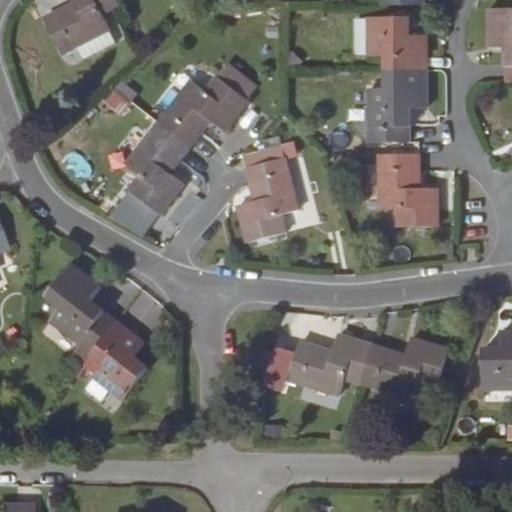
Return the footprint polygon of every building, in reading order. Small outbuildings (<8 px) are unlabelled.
[(116,0),(73,0),(75,4),(45,19),(62,54),(76,46),(83,59),(116,42),(101,14),(119,5),(116,0)] [(508,65),(508,82),(511,81),(511,9),(491,9),(490,47),(508,48),(508,65)] [(428,70),(428,53),(428,36),(410,36),(410,17),(370,18),(370,55),(388,55),(389,70),(428,70)] [(258,88),(229,66),(220,78),(248,100),(258,88)] [(410,142),(411,125),(411,108),(428,107),(428,70),(389,70),(389,88),(370,89),(371,142),(410,142)] [(208,92),(194,81),(161,123),(191,147),(202,134),(213,120),(227,131),(250,102),(248,100),(220,78),(219,78),(208,92)] [(191,147),(161,123),(128,164),(142,176),(131,190),(161,214),(185,185),(171,173),(182,160),(191,147)] [(420,170),(420,154),(381,155),(381,208),(399,208),(399,226),(438,227),(439,189),(421,189),(420,170)] [(248,168),(252,185),(256,201),(239,206),(248,242),(286,232),(282,214),(299,210),(286,158),(248,168)] [(337,162),(338,176),(353,176),(353,162),(337,162)] [(0,249),(8,246),(0,226),(0,249)] [(118,322),(91,301),(102,287),(72,263),(48,294),(63,306),(51,320),(82,344),(72,355),(85,365),(118,322)] [(118,322),(85,365),(96,374),(94,376),(125,400),(149,369),(134,357),(145,343),(118,322)] [(511,331),(502,332),(503,350),(484,350),(484,389),(511,388),(511,331)] [(363,383),(374,346),(339,335),(333,352),(301,342),(290,379),(341,396),(346,378),(363,383)] [(407,356),(374,346),(363,383),(415,399),(420,381),(438,387),(449,349),(412,338),(407,356)]
